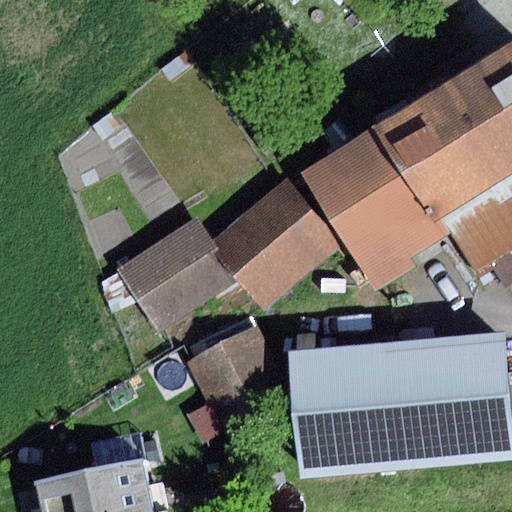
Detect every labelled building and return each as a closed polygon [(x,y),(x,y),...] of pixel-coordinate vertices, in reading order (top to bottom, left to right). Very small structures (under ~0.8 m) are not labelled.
[(511,44),(376,129),(435,226),(511,177),(511,44)] [(435,226),(376,129),(303,174),(377,293),(418,268),(412,258),(443,239),(435,226)] [(511,177),(435,226),(443,239),(469,280),(509,255),(511,252),(511,177)] [(285,182),(214,243),(239,277),(270,310),(342,247),(285,182)] [(124,270),(167,330),(239,277),(214,243),(196,218),(124,270)] [(258,332),(190,365),(226,439),(294,406),(258,332)] [(511,362),(510,337),(295,356),(306,480),(511,462),(511,362)] [(91,444),(97,471),(146,460),(140,434),(91,444)] [(44,511),(157,511),(154,499),(146,460),(97,471),(39,483),(44,511)]
